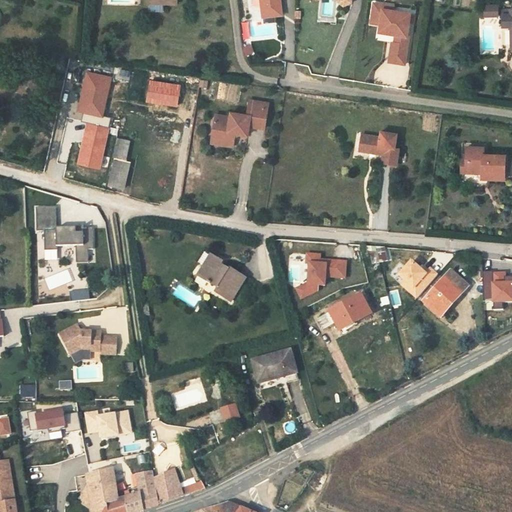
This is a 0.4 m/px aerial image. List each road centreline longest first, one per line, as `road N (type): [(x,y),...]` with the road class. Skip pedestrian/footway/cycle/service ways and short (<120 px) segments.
road 1 (residential): [(0,171),(119,206),(276,230),(511,249)]
road 2 (secondary): [(511,339),(243,481)]
road 3 (residential): [(295,82),(511,113)]
